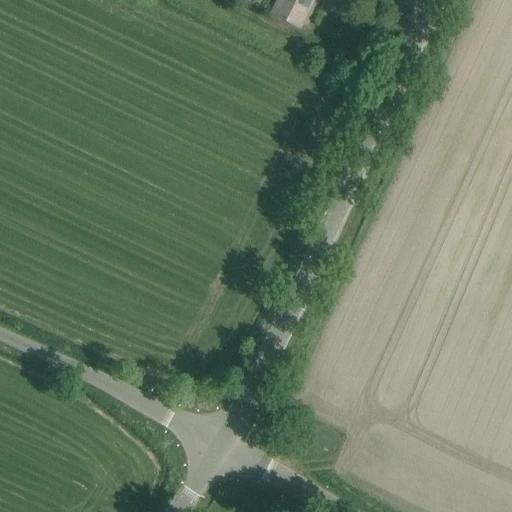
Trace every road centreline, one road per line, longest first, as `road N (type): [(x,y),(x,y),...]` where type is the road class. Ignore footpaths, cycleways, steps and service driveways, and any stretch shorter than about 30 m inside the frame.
road 1 (tertiary): [(224,447),(431,0)]
road 2 (unclassified): [(224,447),(0,336)]
road 3 (unclassified): [(336,511),(224,447)]
